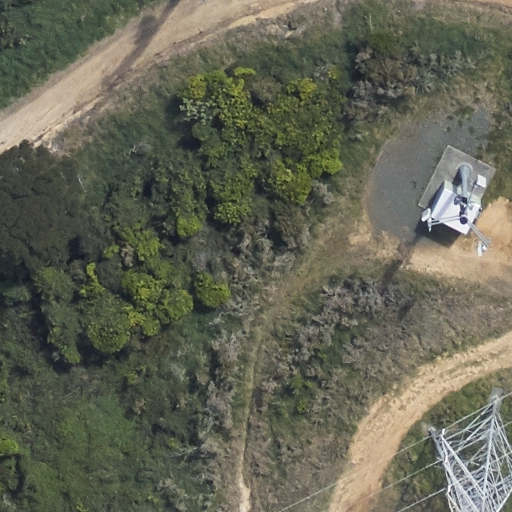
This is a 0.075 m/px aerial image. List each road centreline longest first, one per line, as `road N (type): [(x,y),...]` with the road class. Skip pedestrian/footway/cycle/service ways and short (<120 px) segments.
road 1 (track): [(511,339),(390,383),(337,511)]
road 2 (track): [(0,136),(115,44),(224,0)]
